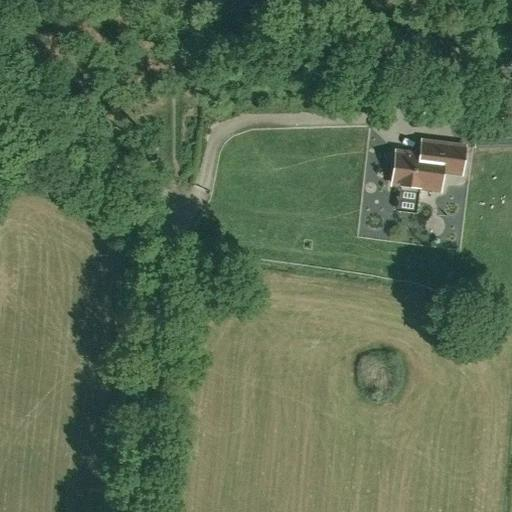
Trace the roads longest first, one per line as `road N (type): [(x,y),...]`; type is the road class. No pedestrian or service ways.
road 1 (track): [(138,511),(159,282),(185,220),(169,196)]
road 2 (track): [(185,220),(214,138),(232,125),(426,116)]
road 3 (track): [(131,0),(170,66),(169,196)]
road 4 (track): [(169,196),(0,99)]
